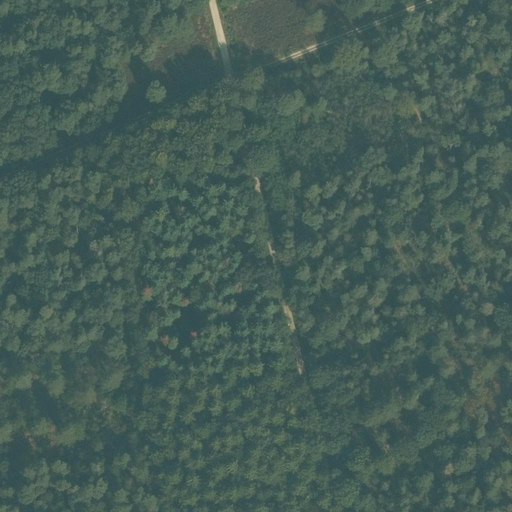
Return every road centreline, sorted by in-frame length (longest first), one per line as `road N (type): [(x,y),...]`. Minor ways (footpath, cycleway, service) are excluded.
road 1 (track): [(334,511),(211,0)]
road 2 (track): [(117,129),(134,220),(120,297),(160,511)]
road 3 (track): [(117,129),(439,0)]
road 4 (track): [(0,181),(117,129)]
